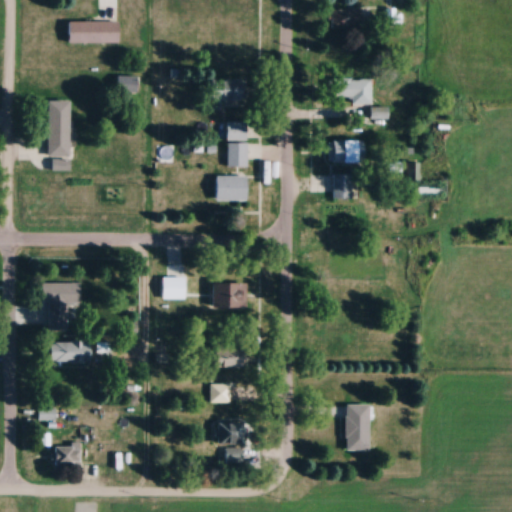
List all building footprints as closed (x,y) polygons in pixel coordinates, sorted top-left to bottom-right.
[(119,0),(101,0),(101,20),(66,20),(66,42),(119,42),(119,17),(119,0)] [(358,9),(327,9),(327,28),(358,28),(358,9)] [(350,104),(369,104),(369,78),(331,78),(331,98),(350,98),(350,104)] [(207,79),(207,108),(240,108),(240,79),(207,79)] [(67,99),(45,99),(45,156),(67,156),(67,99)] [(386,107),(368,107),(368,117),(386,117),(386,107)] [(245,121),(224,121),(224,140),(245,140),(245,121)] [(326,163),(360,163),(360,139),(326,139),(326,163)] [(226,166),(245,166),(245,143),(225,143),(226,166)] [(405,161),(405,180),(417,180),(417,161),(405,161)] [(331,173),(331,199),(349,199),(349,173),(331,173)] [(244,175),(212,175),(212,201),(244,201),(244,175)] [(209,282),(209,307),(245,307),(245,282),(209,282)] [(75,283),(35,283),(35,301),(44,301),(44,329),(63,329),(63,303),(75,303),(75,283)] [(44,361),(84,361),(84,341),(44,341),(44,361)] [(240,345),(209,345),(209,366),(240,366),(240,345)] [(228,401),(228,382),(208,382),(208,401),(228,401)] [(366,450),(366,404),(342,404),(342,450),(366,450)] [(55,409),(37,409),(37,419),(55,419),(55,409)] [(213,421),(213,443),(240,443),(240,421),(213,421)] [(80,444),(52,444),(52,465),(80,465),(80,444)]
